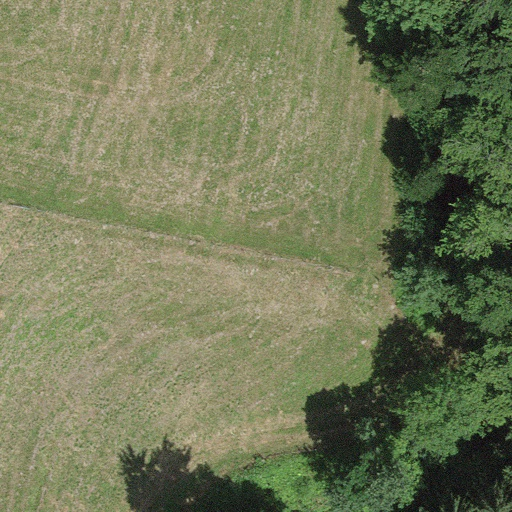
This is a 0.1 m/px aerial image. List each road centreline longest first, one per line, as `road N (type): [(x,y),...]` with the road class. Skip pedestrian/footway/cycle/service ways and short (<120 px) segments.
road 1 (track): [(476,0),(458,102),(462,287),(436,361),(361,415),(188,467),(154,511)]
road 2 (track): [(462,287),(493,362),(491,417),(455,473),(406,511)]
